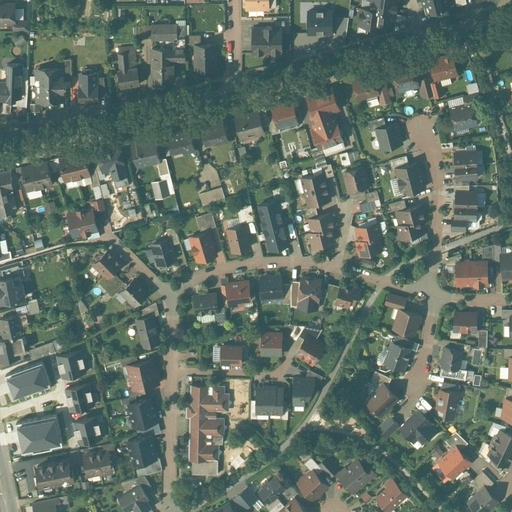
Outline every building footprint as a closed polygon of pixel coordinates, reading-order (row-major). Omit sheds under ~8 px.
[(246,0),(247,8),(268,8),(268,7),(276,7),(276,0),(246,0)] [(397,0),(371,0),(371,9),(395,13),(397,0)] [(447,0),(422,0),(426,13),(449,7),(447,0)] [(6,4),(6,5),(0,5),(0,23),(4,24),(4,23),(14,23),(14,24),(15,24),(15,20),(15,3),(6,4)] [(371,9),(361,8),(359,24),(376,26),(377,22),(387,23),(387,20),(394,21),(395,13),(371,9)] [(317,11),(308,11),(308,32),(332,32),(332,16),(332,10),(323,10),(317,10),(317,11)] [(349,16),(332,16),(332,32),(332,34),(346,34),(349,16)] [(29,30),(30,20),(15,20),(15,24),(14,24),(14,30),(29,30)] [(185,24),(152,25),(152,38),(172,37),(177,37),(185,36),(185,34),(185,24)] [(272,26),(266,26),(266,27),(253,27),(253,52),(281,52),(281,27),(272,27),(272,26)] [(22,34),(16,38),(20,45),(26,41),(22,34)] [(200,34),(185,34),(185,36),(186,45),(195,45),(195,44),(200,44),(201,44),(200,34)] [(185,36),(177,37),(172,37),(173,47),(173,60),(186,60),(186,45),(185,36)] [(474,43),(468,44),(471,56),(477,54),(474,43)] [(216,69),(215,44),(201,44),(200,44),(195,44),(195,45),(196,69),(216,69)] [(135,46),(118,47),(119,53),(128,52),(130,68),(137,67),(135,46)] [(173,47),(152,47),(153,80),(173,79),(173,60),(173,47)] [(130,68),(128,52),(119,53),(118,53),(120,70),(118,70),(120,86),(140,83),(137,67),(130,68)] [(452,55),(431,60),(436,79),(457,73),(452,55)] [(71,76),(71,59),(62,59),(62,68),(63,68),(63,76),(71,76)] [(22,64),(7,63),(7,70),(8,70),(7,81),(0,81),(0,86),(0,88),(0,89),(1,89),(0,97),(0,101),(11,103),(11,104),(15,104),(15,105),(26,106),(27,100),(21,100),(22,67),(22,64)] [(408,66),(393,70),(397,83),(395,87),(396,90),(399,92),(402,91),(404,88),(418,84),(414,70),(412,70),(408,68),(408,66)] [(62,68),(38,68),(38,79),(37,81),(37,88),(39,89),(39,100),(64,100),(63,87),(66,87),(65,81),(63,81),(63,76),(63,68),(62,68)] [(373,75),(353,81),(358,99),(361,98),(364,100),(367,99),(368,96),(378,93),(376,85),(373,75)] [(106,95),(104,77),(97,77),(97,85),(98,85),(98,95),(106,95)] [(429,78),(419,80),(423,96),(427,95),(433,93),(430,83),(429,78)] [(439,80),(430,83),(433,93),(434,97),(443,94),(439,80)] [(386,83),(376,85),(378,93),(380,103),(391,100),(386,83)] [(98,95),(98,85),(97,85),(79,85),(80,102),(98,102),(98,95)] [(331,87),(307,96),(314,115),(311,116),(315,128),(322,125),(322,127),(336,123),(331,111),(339,108),(331,87)] [(479,91),(463,95),(466,104),(471,102),(472,104),(482,102),(479,91)] [(292,102),(281,105),(278,104),(272,105),(275,114),(278,126),(279,126),(278,123),(285,122),(288,123),(297,121),(292,102)] [(466,104),(451,108),(453,117),(452,120),(453,122),(455,124),(455,125),(467,122),(467,125),(477,123),(472,104),(471,102),(466,104)] [(265,105),(254,108),(255,112),(258,111),(263,127),(269,125),(267,116),(265,105)] [(255,112),(235,117),(240,137),(264,131),(263,127),(258,111),(255,112)] [(275,114),(267,116),(271,131),(272,134),(280,131),(279,126),(278,126),(275,114)] [(383,116),(368,120),(371,130),(377,129),(376,128),(386,125),(383,116)] [(223,119),(201,125),(205,142),(216,140),(216,143),(228,140),(223,119)] [(336,123),(322,127),(322,125),(315,128),(313,129),(319,145),(319,148),(321,147),(342,139),(336,122),(336,123)] [(386,125),(376,128),(377,129),(379,138),(379,139),(382,140),(384,147),(402,142),(396,123),(386,125)] [(189,128),(167,134),(172,151),(182,148),(183,152),(195,149),(189,128)] [(155,137),(131,143),(137,166),(157,161),(157,160),(156,158),(160,157),(155,137)] [(119,145),(98,150),(100,156),(103,169),(104,172),(113,170),(113,171),(115,171),(114,166),(122,164),(120,156),(121,155),(119,145)] [(319,145),(311,148),(313,158),(314,158),(316,167),(321,166),(327,164),(321,147),(319,148),(319,145)] [(358,150),(347,153),(350,163),(361,160),(358,150)] [(466,151),(454,152),(455,162),(453,162),(454,165),(477,164),(475,150),(466,151)] [(85,152),(72,155),(78,177),(90,174),(89,168),(90,168),(88,162),(87,162),(85,152)] [(406,154),(389,159),(392,169),(396,168),(396,167),(409,164),(406,154)] [(60,158),(59,158),(62,169),(61,169),(62,175),(64,175),(65,180),(78,177),(72,155),(60,158)] [(103,169),(100,156),(93,158),(95,167),(97,173),(97,171),(103,169)] [(60,157),(53,158),(56,171),(61,169),(62,169),(59,158),(60,158),(60,157)] [(53,158),(47,160),(47,161),(50,172),(51,172),(56,171),(53,158)] [(166,158),(157,160),(157,161),(160,175),(169,173),(166,158)] [(47,161),(35,164),(40,186),(53,183),(52,178),(53,178),(51,172),(50,172),(47,161)] [(409,164),(396,167),(396,168),(402,189),(407,188),(408,191),(424,187),(422,176),(421,170),(420,170),(418,162),(409,164)] [(327,164),(321,166),(322,172),(323,172),(324,175),(326,174),(327,176),(334,175),(331,163),(327,164)] [(23,167),(22,167),(25,178),(24,178),(25,184),(26,184),(28,190),(40,186),(35,164),(23,167)] [(477,164),(454,165),(454,169),(455,169),(456,178),(456,179),(468,178),(478,177),(477,164)] [(23,166),(16,167),(19,180),(24,178),(25,178),(22,167),(23,167),(23,166)] [(363,166),(346,170),(349,179),(348,179),(346,181),(347,185),(349,186),(351,191),(368,186),(363,166)] [(90,168),(89,168),(90,174),(93,186),(99,185),(97,173),(95,167),(90,168)] [(10,170),(0,172),(0,191),(12,189),(10,170)] [(322,172),(302,177),(305,191),(326,185),(324,175),(323,172),(322,172)] [(295,178),(299,191),(304,190),(300,177),(295,178)] [(326,185),(305,191),(308,204),(309,204),(315,203),(330,199),(326,185)] [(221,187),(211,190),(213,202),(225,198),(221,187)] [(12,189),(0,191),(0,213),(17,209),(12,189)] [(211,190),(199,193),(202,205),(213,202),(211,190)] [(377,190),(365,193),(367,201),(379,198),(377,190)] [(469,191),(456,191),(456,192),(455,201),(454,201),(454,204),(477,205),(477,192),(469,191)] [(103,198),(89,201),(91,207),(93,206),(94,212),(106,209),(103,198)] [(404,199),(388,203),(390,211),(399,208),(400,210),(406,208),(404,199)] [(46,209),(56,208),(55,200),(45,201),(46,209)] [(274,200),(258,204),(264,225),(282,220),(279,221),(278,218),(275,203),(274,200)] [(288,200),(275,203),(278,218),(292,214),(288,200)] [(308,204),(302,206),(304,213),(316,209),(315,203),(309,204),(308,204)] [(251,204),(237,207),(240,223),(255,219),(251,204)] [(406,208),(400,210),(403,223),(419,219),(425,218),(421,204),(406,208)] [(477,205),(454,204),(454,208),(455,208),(455,217),(454,218),(466,218),(476,219),(477,205)] [(84,207),(77,209),(77,210),(69,212),(70,217),(69,218),(70,224),(95,218),(94,212),(93,206),(91,207),(85,208),(84,207)] [(316,209),(304,213),(305,219),(309,218),(318,216),(316,209)] [(212,211),(196,216),(201,233),(207,231),(207,228),(216,225),(212,211)] [(318,216),(309,218),(313,231),(331,227),(334,226),(330,212),(318,216)] [(113,230),(123,228),(120,217),(111,219),(113,230)] [(466,218),(454,218),(455,217),(452,217),(451,229),(465,230),(466,218)] [(95,218),(70,224),(72,230),(73,230),(75,235),(83,233),(83,234),(91,232),(90,231),(98,229),(95,218)] [(419,219),(403,223),(398,224),(401,238),(423,233),(419,219)] [(282,220),(264,225),(269,246),(279,244),(279,246),(288,244),(282,220)] [(377,221),(356,227),(359,240),(360,240),(378,235),(378,236),(381,235),(377,221)] [(244,224),(228,228),(232,248),(239,246),(242,248),(249,247),(244,224)] [(175,225),(166,228),(169,239),(170,238),(171,244),(180,242),(175,225)] [(331,227),(313,231),(309,232),(313,245),(313,246),(322,244),(334,240),(331,227)] [(201,233),(190,236),(194,247),(193,249),(194,255),(196,256),(197,260),(216,254),(209,231),(207,231),(201,233)] [(378,235),(360,240),(359,240),(357,241),(360,255),(382,249),(378,236),(378,235)] [(169,239),(152,244),(154,248),(147,250),(151,261),(157,259),(158,264),(176,258),(171,244),(170,238),(169,239)] [(500,241),(493,243),(493,261),(501,261),(501,254),(500,241)] [(493,243),(482,246),(482,260),(486,260),(486,261),(493,261),(493,243)] [(322,244),(313,246),(313,245),(309,246),(311,255),(324,252),(322,244)] [(10,251),(0,252),(0,253),(0,254),(0,260),(11,258),(10,251)] [(511,252),(501,254),(501,261),(503,278),(511,276),(511,252)] [(111,253),(105,253),(96,262),(101,267),(99,269),(105,275),(107,277),(113,271),(121,263),(111,253)] [(461,253),(445,258),(445,264),(456,264),(456,262),(456,261),(461,261),(461,253)] [(373,260),(367,258),(365,265),(372,267),(373,260)] [(471,283),(470,260),(461,261),(456,261),(456,262),(456,264),(457,284),(471,283)] [(482,260),(470,260),(471,283),(474,283),(474,285),(483,285),(483,283),(487,283),(486,261),(486,260),(482,260)] [(0,266),(3,278),(12,276),(20,274),(25,273),(23,265),(19,266),(18,261),(0,266)] [(107,277),(105,275),(98,281),(106,290),(119,277),(113,271),(107,277)] [(21,282),(20,274),(12,276),(14,284),(21,282)] [(3,278),(0,278),(0,300),(25,296),(22,282),(21,282),(14,284),(12,276),(3,278)] [(281,276),(260,278),(262,296),(282,295),(283,294),(282,284),(281,276)] [(119,277),(106,290),(111,295),(124,282),(119,277)] [(321,279),(301,277),(301,281),(299,299),(301,299),(302,301),(308,302),(310,300),(311,297),(318,298),(321,279)] [(134,279),(121,291),(128,298),(128,301),(131,304),(134,304),(135,305),(147,292),(143,288),(144,287),(139,283),(138,283),(134,279)] [(301,281),(291,280),(291,283),(290,298),(291,298),(299,299),(301,281)] [(248,281),(229,283),(229,286),(230,292),(228,293),(229,300),(230,304),(238,303),(238,304),(242,304),(246,299),(250,298),(248,281)] [(340,286),(328,282),(326,295),(337,298),(340,286)] [(291,283),(282,284),(283,294),(282,295),(282,302),(291,301),(291,298),(290,298),(291,283)] [(361,289),(341,283),(340,286),(337,298),(335,303),(348,307),(349,302),(354,303),(356,296),(359,297),(361,289)] [(229,286),(221,287),(223,301),(229,300),(228,293),(230,292),(229,286)] [(406,297),(388,292),(385,304),(402,309),(406,297)] [(215,293),(194,295),(195,301),(193,303),(194,310),(197,311),(197,313),(214,311),(217,310),(217,307),(215,293)] [(28,300),(31,313),(41,311),(38,298),(28,300)] [(250,298),(246,299),(242,304),(247,306),(253,305),(252,298),(250,298)] [(156,301),(140,310),(142,317),(152,315),(153,317),(159,313),(156,301)] [(224,306),(217,307),(217,310),(214,311),(215,325),(226,323),(224,306)] [(511,308),(501,309),(501,317),(510,317),(510,316),(511,316),(511,308)] [(402,309),(400,316),(397,318),(394,327),(413,333),(419,314),(402,309)] [(468,313),(455,312),(454,329),(462,329),(463,331),(466,331),(468,329),(476,330),(476,314),(469,314),(468,313)] [(18,314),(0,317),(0,318),(4,338),(14,336),(22,335),(18,314)] [(142,317),(137,319),(143,345),(159,342),(153,317),(152,315),(142,317)] [(86,326),(95,323),(92,316),(84,318),(86,326)] [(296,324),(289,335),(296,340),(299,335),(298,335),(305,325),(296,324)] [(322,328),(305,325),(298,335),(299,335),(304,339),(307,335),(315,339),(322,328)] [(487,329),(479,329),(478,345),(487,347),(487,329)] [(281,333),(262,332),(262,352),(281,353),(281,333)] [(490,339),(497,344),(501,339),(494,334),(490,339)] [(14,336),(17,351),(25,350),(22,335),(14,336)] [(315,339),(307,335),(304,339),(297,352),(313,361),(323,344),(315,339)] [(409,339),(397,335),(394,342),(407,346),(409,339)] [(4,338),(0,339),(0,353),(1,360),(10,358),(18,356),(17,351),(14,336),(4,338)] [(53,340),(30,348),(34,357),(56,349),(53,340)] [(394,342),(392,341),(389,348),(385,346),(382,353),(387,354),(385,360),(390,361),(393,368),(397,366),(403,368),(405,363),(404,361),(406,357),(409,355),(407,352),(409,347),(407,346),(394,342)] [(470,344),(456,341),(455,348),(462,349),(462,350),(469,351),(470,344)] [(242,346),(221,345),(221,363),(241,363),(241,359),(242,346)] [(455,348),(445,346),(444,352),(442,352),(441,358),(442,359),(441,365),(459,368),(462,350),(462,349),(455,348)] [(511,347),(504,348),(503,357),(511,357),(511,356),(511,347)] [(82,349),(59,355),(64,377),(87,371),(82,349)] [(136,356),(121,360),(122,366),(128,365),(128,364),(138,362),(136,356)] [(138,362),(128,364),(128,365),(131,376),(157,370),(156,367),(155,368),(152,358),(138,362)] [(42,361),(8,373),(16,395),(50,383),(42,361)] [(323,376),(309,369),(306,375),(306,378),(314,378),(314,380),(319,383),(323,376)] [(157,370),(131,376),(134,388),(134,389),(144,387),(158,383),(156,374),(158,373),(157,370)] [(391,377),(375,370),(371,378),(379,387),(381,388),(385,384),(387,386),(391,377)] [(481,384),(482,373),(475,373),(474,383),(481,384)] [(306,378),(295,378),(294,403),(304,403),(304,397),(307,397),(314,385),(314,380),(314,378),(306,378)] [(460,384),(442,381),(440,389),(448,390),(448,389),(458,391),(460,384)] [(90,383),(66,388),(71,410),(95,405),(90,383)] [(246,389),(239,383),(234,389),(240,395),(246,389)] [(209,385),(191,384),(191,404),(187,404),(187,411),(190,411),(190,445),(194,446),(193,460),(207,460),(207,459),(212,459),(217,459),(217,454),(220,451),(218,448),(218,446),(218,443),(211,442),(211,434),(217,434),(222,434),(223,429),(226,426),(223,423),(223,421),(223,418),(216,418),(216,410),(222,410),(227,410),(228,405),(231,402),(228,398),(228,396),(228,393),(223,393),(224,386),(212,385),(211,393),(208,393),(209,385)] [(385,384),(381,388),(379,387),(366,400),(374,408),(376,406),(382,412),(398,397),(387,386),(385,384)] [(144,387),(134,389),(134,388),(128,390),(129,396),(145,392),(144,387)] [(270,387),(264,387),(264,388),(257,388),(257,400),(257,412),(269,412),(270,387)] [(276,388),(270,387),(269,412),(282,412),(282,410),(282,388),(276,388)] [(440,389),(437,407),(438,407),(438,410),(438,412),(440,414),(441,415),(444,415),(444,416),(453,418),(456,403),(462,391),(458,391),(448,389),(448,390),(440,389)] [(139,395),(124,399),(126,405),(130,404),(140,402),(139,395)] [(511,398),(506,398),(505,398),(504,408),(503,416),(505,416),(506,419),(510,419),(511,417),(511,398)] [(130,404),(132,416),(153,412),(150,399),(140,402),(130,404)] [(419,409),(410,418),(400,428),(411,439),(415,435),(417,438),(419,438),(422,435),(426,439),(435,430),(429,424),(429,421),(430,421),(419,409)] [(153,412),(132,416),(135,428),(155,424),(153,412)] [(56,415),(19,422),(24,449),(34,447),(34,450),(52,446),(51,444),(61,442),(56,415)] [(389,415),(377,427),(386,437),(399,425),(389,415)] [(99,416),(75,422),(80,443),(104,437),(99,416)] [(504,430),(500,429),(498,433),(494,434),(491,440),(511,449),(511,432),(504,430)] [(468,442),(456,430),(451,434),(445,439),(453,448),(456,445),(460,449),(468,442)] [(155,432),(134,436),(137,449),(158,445),(155,432)] [(511,454),(511,449),(491,440),(488,446),(490,449),(488,453),(492,456),(498,460),(503,462),(508,464),(511,454)] [(158,445),(137,449),(139,462),(145,461),(160,458),(158,445)] [(453,448),(439,461),(441,463),(439,465),(443,469),(445,467),(453,477),(470,460),(460,449),(456,445),(453,448)] [(108,450),(99,452),(99,451),(96,452),(100,473),(100,474),(113,472),(108,450)] [(92,453),(84,455),(87,474),(92,473),(92,474),(100,473),(96,452),(92,453)] [(237,455),(232,462),(237,467),(243,460),(237,455)] [(318,464),(311,456),(304,462),(311,470),(312,468),(317,474),(323,469),(318,464)] [(326,456),(318,464),(323,469),(329,476),(334,471),(337,475),(338,473),(340,471),(326,456)] [(498,460),(492,456),(488,461),(499,472),(503,462),(498,460)] [(160,458),(145,461),(146,467),(143,468),(144,473),(164,469),(162,457),(160,458)] [(68,459),(37,466),(38,472),(37,472),(40,486),(74,479),(71,465),(70,465),(68,459)] [(353,465),(352,463),(346,468),(345,467),(340,471),(338,473),(353,491),(364,482),(376,473),(368,464),(364,467),(358,460),(353,465)] [(317,474),(312,468),(311,470),(307,473),(306,476),(299,483),(314,499),(320,493),(319,492),(327,484),(317,474)] [(482,470),(473,479),(482,489),(484,486),(486,489),(494,482),(482,470)] [(144,473),(133,477),(139,485),(139,484),(143,490),(151,485),(144,473)] [(276,476),(269,482),(268,481),(262,485),(264,487),(260,490),(269,501),(276,495),(285,487),(276,476)] [(392,478),(385,484),(388,487),(377,497),(386,508),(392,503),(394,505),(406,494),(392,478)] [(139,485),(119,497),(127,510),(133,507),(135,511),(140,511),(150,506),(145,498),(144,498),(141,493),(144,491),(143,490),(139,484),(139,485)] [(257,496),(248,486),(234,498),(243,508),(257,496)] [(482,489),(474,496),(473,495),(471,495),(469,497),(469,499),(470,500),(468,501),(478,511),(484,511),(495,502),(492,495),(486,489),(484,486),(482,489)] [(368,500),(373,495),(368,490),(362,495),(368,500)] [(276,495),(269,501),(264,505),(269,510),(280,500),(276,495)] [(59,498),(32,504),(34,511),(54,511),(56,511),(55,507),(61,506),(59,498)] [(285,506),(280,511),(307,511),(295,498),(285,506)] [(280,500),(269,510),(270,511),(279,511),(280,511),(285,506),(280,500)] [(234,511),(229,503),(213,511),(234,511)]
